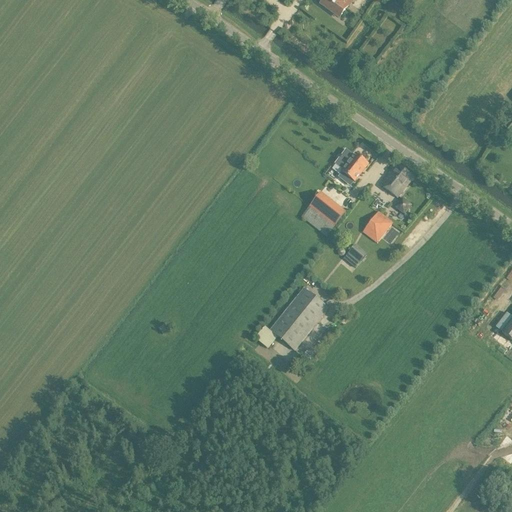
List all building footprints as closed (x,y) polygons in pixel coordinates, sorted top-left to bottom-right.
[(349,0),(348,0),(324,0),(321,4),(339,17),(346,8),(351,2),(349,0)] [(504,149),(511,140),(511,123),(496,142),(504,149)] [(342,172),(351,179),(355,182),(368,165),(355,155),(342,172)] [(397,198),(413,177),(396,165),(381,185),(397,198)] [(411,206),(402,199),(396,208),(404,215),(411,206)] [(327,237),(334,228),(309,208),(301,217),(327,237)] [(377,244),(393,224),(378,213),(363,233),(377,244)] [(366,255),(355,246),(345,259),(356,268),(366,255)] [(270,332),(294,352),(328,309),(304,289),(270,332)] [(495,328),(502,334),(511,341),(511,317),(507,313),(495,328)] [(506,508),(507,509),(509,510),(510,510),(511,511),(511,478),(511,479),(510,479),(509,480),(508,481),(506,482),(505,483),(504,484),(503,485),(502,486),(502,487),(501,489),(501,490),(500,491),(500,493),(500,494),(500,496),(500,497),(500,499),(501,500),(501,501),(502,503),(502,504),(503,505),(504,506),(505,507),(506,508)]
